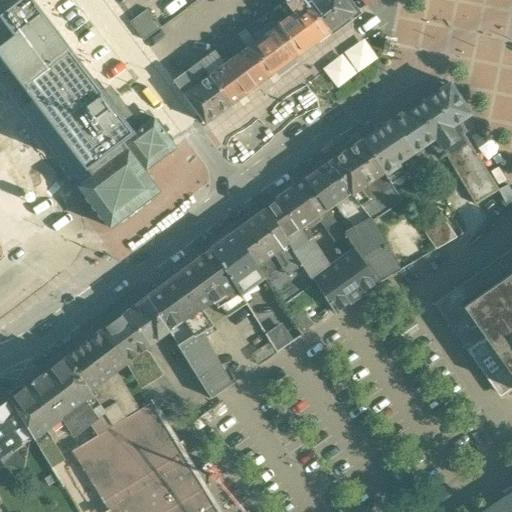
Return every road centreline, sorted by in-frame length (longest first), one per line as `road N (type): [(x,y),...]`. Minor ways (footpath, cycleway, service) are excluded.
road 1 (tertiary): [(239,194),(0,358)]
road 2 (residential): [(239,194),(86,0)]
road 3 (tertiary): [(386,89),(239,194)]
road 4 (residential): [(511,15),(386,89)]
